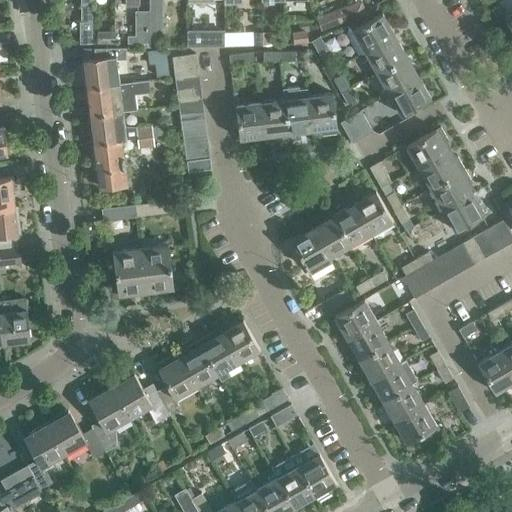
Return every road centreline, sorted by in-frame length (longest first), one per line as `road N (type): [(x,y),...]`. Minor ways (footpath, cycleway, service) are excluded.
road 1 (residential): [(404,500),(267,281),(227,151),(215,54)]
road 2 (residential): [(0,397),(66,357),(73,328),(33,0)]
road 3 (residential): [(511,136),(503,141),(421,0)]
road 4 (residential): [(404,500),(511,438)]
